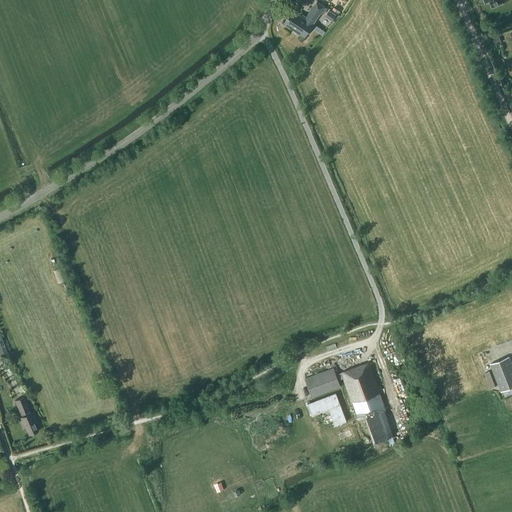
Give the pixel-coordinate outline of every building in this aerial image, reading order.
[(286,24),(306,38),(322,13),(325,15),(329,9),(318,2),(307,19),(294,11),(286,24)] [(329,10),(325,16),(332,21),(336,15),(329,10)] [(499,36),(493,39),(496,45),(502,42),(499,36)] [(59,266),(52,269),(56,280),(63,278),(59,266)] [(511,387),(511,362),(509,356),(490,364),(501,392),(511,387)] [(335,368),(306,378),(312,397),(341,387),(338,379),(343,377),(357,417),(372,412),(374,415),(387,411),(370,362),(341,371),(342,373),(336,375),(335,368)] [(489,387),(493,386),(489,371),(485,373),(489,387)] [(15,399),(20,411),(22,411),(24,414),(19,416),(23,428),(26,426),(29,433),(38,429),(35,422),(38,421),(33,410),(30,412),(23,396),(15,399)]
